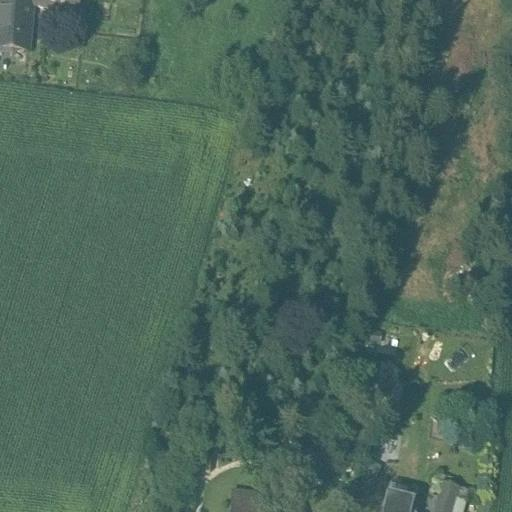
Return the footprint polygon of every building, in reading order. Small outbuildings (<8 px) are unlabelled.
[(32,4),(9,1),(9,0),(0,0),(0,48),(0,49),(13,51),(17,47),(27,48),(32,4)] [(79,0),(9,0),(9,1),(32,4),(79,8),(79,0)] [(397,405),(401,365),(374,362),(370,402),(397,405)] [(211,448),(193,446),(190,474),(208,476),(211,448)] [(451,511),(457,491),(442,487),(435,511),(451,511)] [(385,511),(417,511),(419,506),(408,503),(411,494),(392,489),(385,511)] [(253,511),(255,500),(231,497),(230,511),(241,511),(253,511)]
